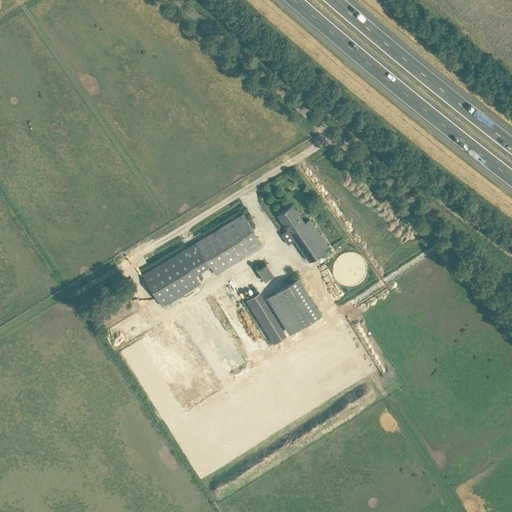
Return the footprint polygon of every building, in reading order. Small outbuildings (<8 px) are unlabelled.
[(278,214),(310,260),(329,247),(310,219),(304,222),(292,204),(278,214)] [(215,274),(263,245),(244,213),(143,274),(162,305),(200,282),(195,274),(210,265),(215,274)] [(256,268),(262,281),(272,276),(266,263),(256,268)] [(299,278),(266,298),(289,334),(322,314),(299,278)] [(259,292),(246,300),(273,344),(287,336),(259,292)] [(175,320),(124,351),(167,420),(168,420),(218,388),(175,320)] [(172,427),(201,475),(202,474),(373,368),(374,368),(348,327),(227,402),(223,395),(223,396),(172,427)]
